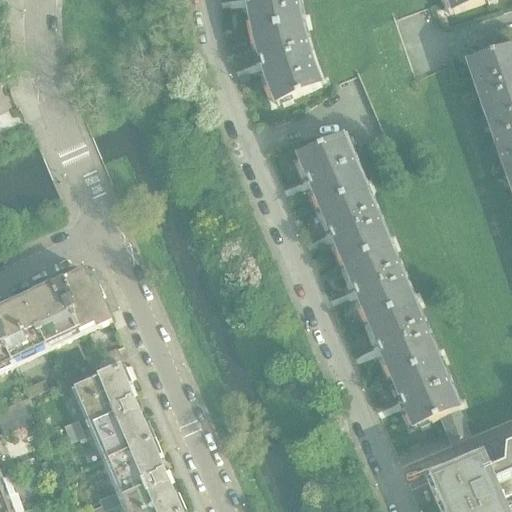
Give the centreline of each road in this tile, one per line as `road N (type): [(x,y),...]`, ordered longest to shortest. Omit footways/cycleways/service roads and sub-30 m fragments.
road 1 (residential): [(406,511),(217,69),(203,0)]
road 2 (residential): [(222,511),(104,234)]
road 3 (residential): [(104,234),(43,72),(43,0)]
